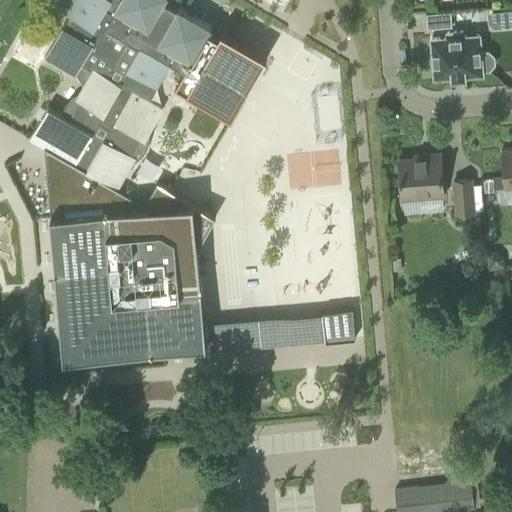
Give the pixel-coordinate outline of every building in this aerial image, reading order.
[(209,29),(212,25),(178,6),(178,7),(165,0),(119,0),(116,7),(113,13),(106,9),(110,0),(69,0),(63,11),(70,15),(64,25),(63,24),(45,56),(76,74),(82,64),(92,70),(76,98),(80,100),(69,118),(48,106),(30,137),(117,187),(135,156),(132,154),(142,136),(146,138),(164,107),(149,99),(171,60),(184,67),(178,78),(190,85),(185,92),(231,118),(267,56),(222,29),(218,35),(209,29)] [(511,9),(502,10),(503,20),(509,25),(511,24),(511,9)] [(451,25),(450,11),(426,13),(427,26),(451,25)] [(463,30),(447,31),(448,36),(432,38),(435,76),(452,75),(452,78),(466,77),(466,74),(483,72),(482,70),(490,69),(495,63),(494,55),(488,50),(481,51),(479,34),(463,35),(463,30)] [(511,147),(502,148),(504,187),(511,185),(511,147)] [(419,196),(444,194),(441,153),(422,154),(422,157),(399,158),(402,192),(418,191),(419,196)] [(457,212),(474,211),(471,178),(454,180),(457,212)] [(356,338),(353,307),(323,310),(326,341),(356,338)] [(373,379),(374,425),(397,424),(396,378),(373,379)] [(471,481),(443,484),(446,511),(447,511),(474,509),(471,481)] [(421,511),(419,487),(394,490),(397,511),(421,511)]
